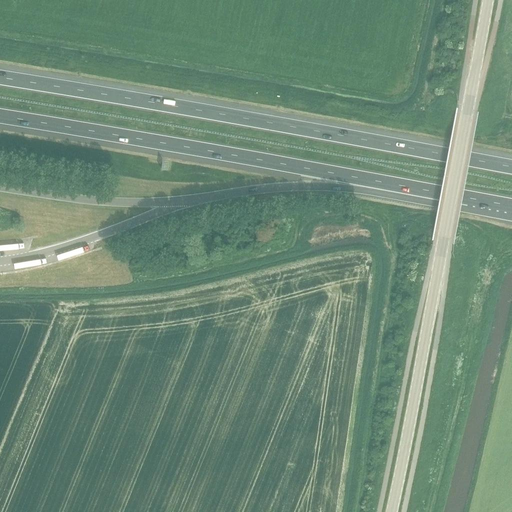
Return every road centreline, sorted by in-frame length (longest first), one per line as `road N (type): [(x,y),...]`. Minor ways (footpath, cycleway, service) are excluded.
road 1 (tertiary): [(389,511),(488,0)]
road 2 (motorway): [(511,167),(0,77)]
road 3 (motorway): [(0,116),(371,180)]
road 4 (motorway): [(220,195),(371,180)]
road 5 (motorway): [(371,180),(511,206)]
